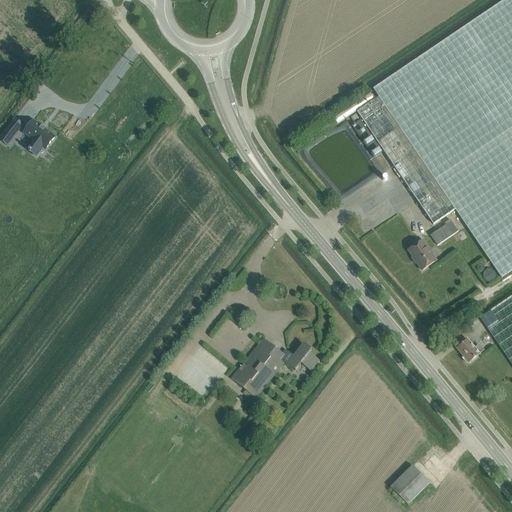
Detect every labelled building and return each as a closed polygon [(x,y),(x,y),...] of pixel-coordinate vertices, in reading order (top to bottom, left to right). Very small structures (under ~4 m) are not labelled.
[(511,0),(504,0),(373,89),(379,98),(455,210),(501,278),(509,272),(511,270),(511,0)] [(433,225),(455,210),(379,98),(357,112),(433,225)] [(15,119),(4,133),(12,139),(22,124),(15,119)] [(33,121),(24,133),(35,142),(28,150),(36,156),(41,149),(43,148),(45,149),(54,137),(33,121)] [(360,121),(352,126),(373,158),(381,153),(360,121)] [(422,271),(430,265),(435,262),(421,241),(408,250),(422,271)] [(437,257),(442,253),(437,246),(432,250),(437,257)] [(511,296),(490,311),(497,321),(485,329),(511,368),(511,296)] [(284,356),(263,339),(231,379),(255,398),(284,362),(293,370),(299,362),(311,371),(319,361),(309,354),(311,351),(303,344),(293,357),(287,352),(284,356)] [(474,349),(467,340),(456,348),(464,357),(462,359),(466,363),(468,362),(469,363),(479,355),(479,354),(483,351),(479,345),(474,349)] [(211,346),(208,351),(217,358),(221,353),(211,346)] [(228,359),(225,363),(235,371),(238,367),(228,359)] [(201,384),(206,385),(204,394),(214,395),(215,387),(207,386),(208,379),(202,378),(201,384)] [(246,396),(240,405),(244,408),(250,399),(246,396)] [(219,420),(221,416),(210,407),(207,411),(219,420)] [(408,505),(422,490),(429,483),(412,466),(391,488),(408,505)]
